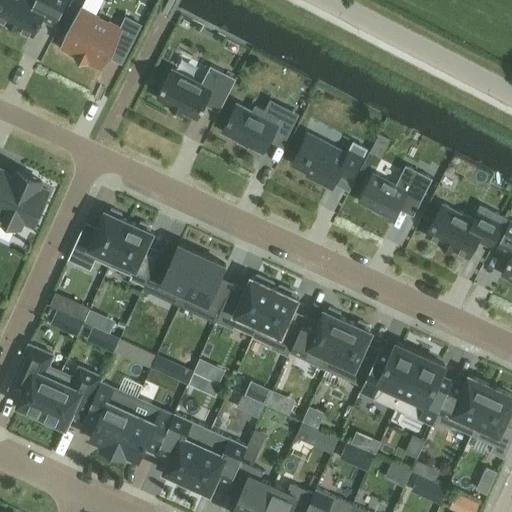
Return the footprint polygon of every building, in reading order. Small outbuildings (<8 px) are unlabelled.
[(0,0),(0,17),(8,21),(7,23),(18,29),(19,27),(34,35),(43,17),(55,24),(67,0),(0,0)] [(99,14),(95,21),(78,12),(63,40),(79,48),(76,54),(88,61),(91,54),(105,62),(108,54),(122,61),(141,24),(126,16),(122,25),(99,14)] [(221,107),(237,77),(211,64),(202,82),(172,67),(157,97),(171,104),(170,106),(182,113),(183,111),(198,118),(207,99),(221,107)] [(256,105),(253,110),(237,102),(223,131),(263,151),(273,132),(286,138),(299,113),(285,106),(279,117),(256,105)] [(348,153),(307,132),(293,162),(317,174),(315,178),(332,187),(340,172),(351,178),(367,148),(354,141),(348,153)] [(394,218),(403,200),(417,207),(433,177),(406,163),(396,183),(373,171),(358,200),(394,218)] [(39,186),(42,180),(18,170),(15,175),(0,168),(0,216),(0,222),(16,230),(18,225),(21,226),(23,221),(33,225),(48,190),(39,186)] [(492,246),(507,217),(481,204),(474,218),(442,202),(426,235),(441,242),(441,243),(453,250),(453,248),(469,256),(478,238),(492,246)] [(110,264),(130,220),(121,216),(122,212),(111,207),(110,211),(106,209),(95,233),(82,227),(69,258),(91,268),(96,257),(110,264)] [(139,224),(130,220),(110,264),(132,274),(130,278),(145,284),(159,253),(157,252),(157,254),(145,249),(153,231),(150,229),(151,225),(141,221),(139,224)] [(511,220),(510,220),(496,247),(511,254),(502,273),(511,278),(511,220)] [(182,299),(203,253),(179,243),(170,262),(157,256),(145,284),(143,287),(159,295),(162,290),(182,299)] [(200,313),(216,321),(230,290),(217,284),(226,264),(203,253),(182,299),(202,308),(200,313)] [(256,277),(252,276),(242,296),(229,291),(216,320),(233,328),(234,325),(253,334),(253,335),(275,286),(272,285),(274,282),(257,274),(256,277)] [(279,288),(275,286),(253,335),(272,344),(270,346),(288,354),(302,324),(292,320),(291,316),(299,297),(295,295),(297,292),(280,285),(279,288)] [(73,300),(67,312),(83,319),(89,307),(73,300)] [(318,323),(305,318),(302,324),(288,355),(325,372),(326,368),(348,320),(339,316),(341,312),(329,307),(328,310),(325,309),(318,323)] [(79,334),(84,321),(81,319),(71,315),(58,309),(52,322),(79,334)] [(90,309),(84,321),(95,326),(97,327),(103,315),(90,309)] [(348,319),(326,368),(363,384),(380,347),(367,341),(372,330),(369,329),(371,325),(359,320),(357,323),(348,319)] [(115,350),(120,337),(115,335),(97,327),(95,326),(89,338),(115,350)] [(151,365),(156,354),(152,352),(121,338),(116,349),(151,365)] [(396,407),(421,353),(397,342),(392,353),(380,347),(378,352),(361,388),(360,391),(396,407)] [(30,343),(15,376),(27,382),(17,403),(20,405),(18,409),(30,414),(32,410),(42,414),(61,371),(48,365),(53,354),(30,343)] [(396,407),(433,424),(434,419),(447,391),(452,380),(441,375),(446,364),(421,353),(396,407)] [(188,382),(193,371),(156,354),(152,365),(188,382)] [(199,358),(193,371),(207,377),(212,364),(199,358)] [(75,377),(61,371),(42,414),(51,419),(50,423),(61,428),(63,424),(66,425),(76,404),(88,409),(91,401),(102,378),(103,376),(80,366),(75,377)] [(193,371),(187,384),(202,391),(208,378),(207,377),(193,371)] [(472,433),(493,386),(470,375),(460,396),(447,391),(434,419),(451,427),(452,425),(472,433)] [(102,378),(91,401),(104,407),(91,434),(103,439),(102,442),(115,448),(138,395),(102,378)] [(511,407),(511,393),(493,386),(472,433),(493,443),(490,450),(505,457),(511,440),(511,426),(505,423),(511,407)] [(258,415),(263,402),(255,399),(245,394),(243,393),(238,406),(258,415)] [(278,409),(283,398),(272,393),(267,404),(278,409)] [(138,395),(115,448),(127,453),(129,450),(140,456),(152,429),(164,434),(175,410),(138,395)] [(187,481),(212,427),(175,410),(164,434),(156,453),(169,458),(164,470),(170,473),(168,476),(178,481),(179,477),(187,481)] [(389,440),(396,427),(380,419),(374,431),(389,440)] [(333,451),(339,437),(311,425),(305,439),(333,451)] [(248,444),(212,427),(187,481),(195,484),(194,488),(203,492),(205,489),(211,492),(218,477),(230,483),(241,459),(244,452),(248,444)] [(256,457),(266,433),(255,428),(248,444),(244,452),(256,457)] [(260,478),(264,469),(241,459),(230,483),(243,489),(232,511),(261,511),(274,485),(260,478)] [(441,500),(445,492),(446,489),(447,488),(419,475),(413,487),(441,500)] [(477,488),(487,492),(492,481),(482,477),(477,488)] [(261,511),(289,511),(291,510),(294,511),(304,511),(314,492),(291,482),(287,491),(274,485),(261,511)] [(348,511),(353,503),(316,486),(304,511),(348,511)] [(373,511),(353,503),(348,511),(373,511)]
